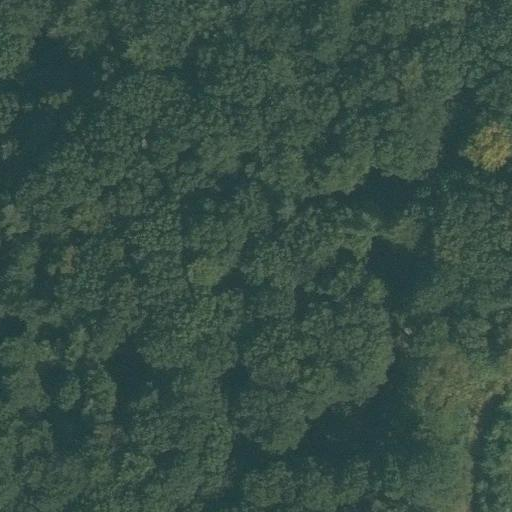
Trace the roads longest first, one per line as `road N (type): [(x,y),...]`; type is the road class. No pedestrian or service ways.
road 1 (track): [(355,511),(506,0)]
road 2 (track): [(363,482),(0,406)]
road 3 (track): [(511,376),(478,438),(469,511)]
